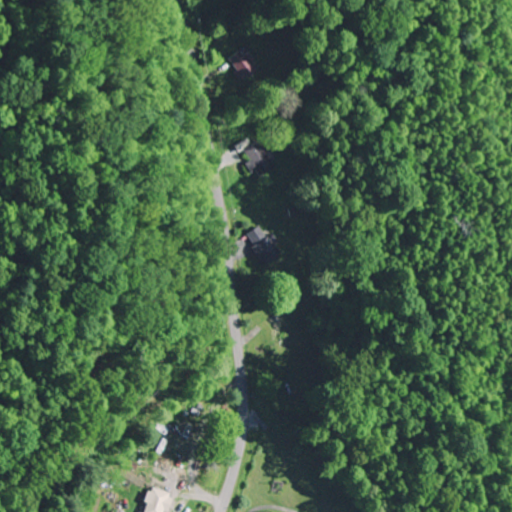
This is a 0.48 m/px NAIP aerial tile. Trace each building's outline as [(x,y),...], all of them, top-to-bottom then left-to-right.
[(229,55),(241,79),(260,70),(248,45),(229,55)] [(251,143),(249,139),(239,145),(257,176),(274,166),(259,139),(251,143)] [(267,235),(259,224),(245,234),(265,262),(282,249),(270,233),(267,235)] [(272,314),(276,345),(299,342),(294,311),(272,314)] [(176,473),(185,445),(162,438),(154,466),(176,473)] [(140,511),(163,511),(169,493),(148,486),(140,511)]
